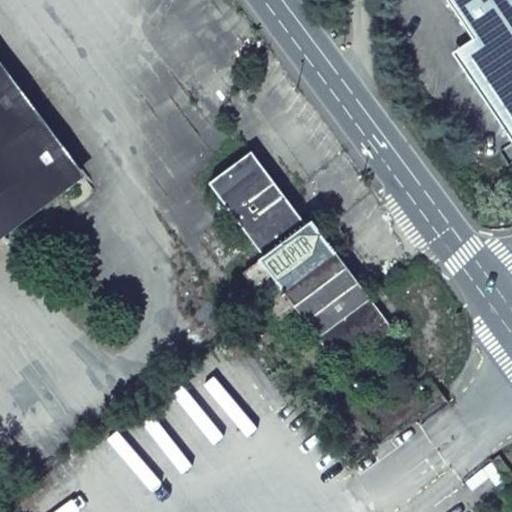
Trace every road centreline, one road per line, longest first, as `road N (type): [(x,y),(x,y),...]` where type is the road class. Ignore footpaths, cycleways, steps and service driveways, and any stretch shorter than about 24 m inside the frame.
road 1 (secondary): [(264,0),(511,333)]
road 2 (secondary): [(511,296),(290,0)]
